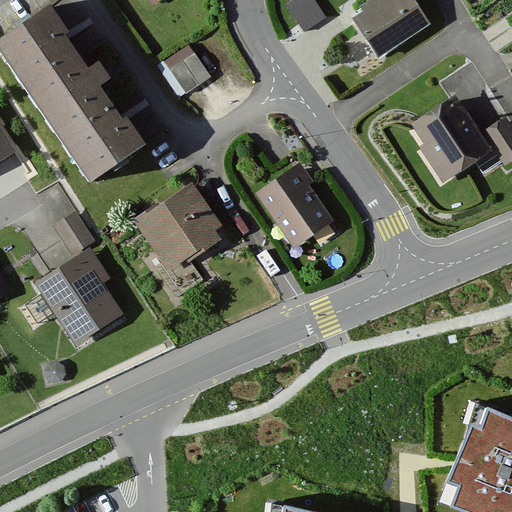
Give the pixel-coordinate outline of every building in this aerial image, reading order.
[(325,18),(313,0),(293,0),(287,4),(304,31),(325,18)] [(381,0),(354,18),(377,53),(427,21),(413,0),(381,0)] [(0,38),(0,52),(87,180),(141,144),(48,7),(0,38)] [(188,46),(165,62),(186,92),(209,76),(188,46)] [(454,99),(414,125),(448,177),(488,151),(454,99)] [(511,126),(506,117),(482,132),(504,165),(511,160),(511,126)] [(0,131),(0,158),(13,151),(0,131)] [(298,168),(261,192),(294,242),(331,218),(298,168)] [(186,189),(137,220),(168,268),(216,237),(186,189)] [(75,212),(54,226),(71,254),(93,240),(75,212)] [(90,251),(37,285),(75,345),(120,317),(98,283),(106,277),(90,251)] [(0,300),(9,295),(0,279),(0,300)] [(511,511),(511,419),(477,406),(441,500),(470,511),(511,511)]
